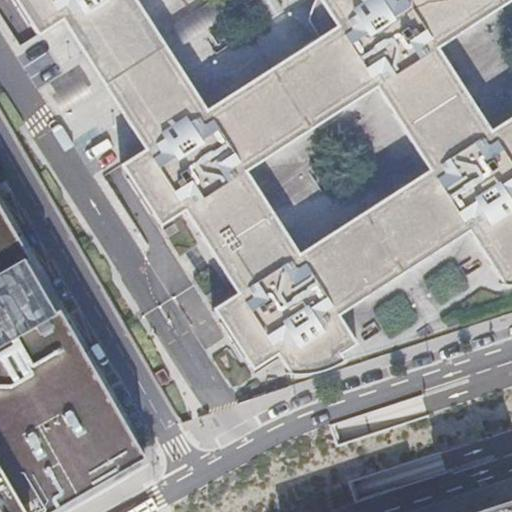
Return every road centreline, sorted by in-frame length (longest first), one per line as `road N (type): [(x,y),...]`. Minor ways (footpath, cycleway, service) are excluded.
road 1 (residential): [(0,141),(195,477)]
road 2 (tertiary): [(511,352),(347,407),(195,477)]
road 3 (tertiary): [(370,511),(511,462)]
